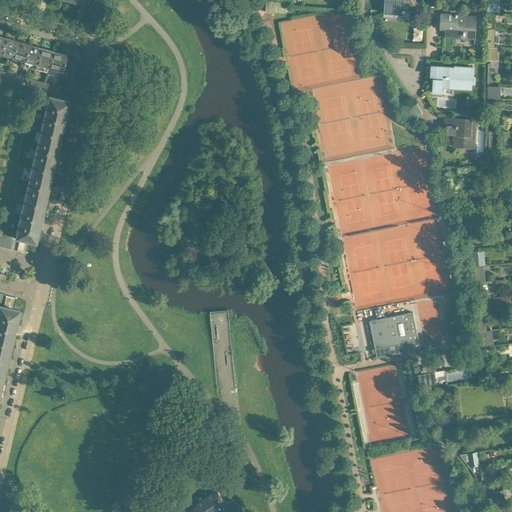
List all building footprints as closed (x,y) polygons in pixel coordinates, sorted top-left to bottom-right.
[(385,0),(385,17),(417,20),(418,4),(415,4),(412,0),(385,0)] [(286,13),(286,2),(267,1),(266,12),(286,13)] [(488,3),(487,12),(500,12),(500,4),(488,3)] [(445,38),(475,40),(476,17),(458,16),(458,15),(441,14),(440,29),(446,30),(445,38)] [(13,58),(17,41),(5,38),(0,54),(7,56),(6,62),(11,63),(12,58),(13,58)] [(24,61),(29,44),(17,41),(13,58),(24,61)] [(35,69),(41,48),(29,44),(24,61),(23,66),(35,69)] [(47,72),(53,51),(41,48),(35,69),(47,72)] [(488,48),(488,61),(499,61),(499,50),(496,48),(488,48)] [(69,68),(71,60),(66,59),(67,55),(53,51),(47,72),(66,77),(67,77),(67,74),(69,68)] [(81,71),(83,62),(71,59),(71,60),(69,68),(81,71)] [(432,66),(431,76),(434,76),(433,93),(442,93),(443,87),(450,88),(471,89),(472,84),(473,84),(475,84),(475,77),(474,77),(474,68),(455,67),(436,66),(432,66)] [(80,77),(81,71),(69,68),(67,74),(80,77)] [(78,83),(80,77),(67,74),(67,77),(66,77),(66,80),(78,83)] [(77,89),(78,83),(66,80),(64,86),(77,89)] [(64,88),(44,82),(43,86),(63,92),(64,88)] [(75,95),(77,89),(64,86),(64,88),(63,92),(75,95)] [(496,86),(488,86),(488,100),(496,100),(496,86)] [(65,119),(69,101),(48,96),(43,114),(65,119)] [(60,137),(65,119),(43,114),(39,132),(60,137)] [(445,118),(444,134),(454,135),(453,146),(475,148),(477,120),(445,118)] [(498,130),(489,130),(489,149),(498,149),(498,130)] [(56,154),(60,137),(39,132),(35,149),(56,154)] [(52,172),(56,154),(35,149),(31,167),(52,172)] [(52,172),(31,167),(27,185),(48,190),(52,172)] [(43,208),(48,190),(27,185),(23,203),(43,208)] [(497,188),(460,189),(460,202),(497,200),(497,188)] [(39,225),(43,208),(23,203),(18,220),(39,225)] [(18,220),(15,237),(15,238),(19,239),(17,250),(24,252),(27,241),(35,243),(38,232),(39,225),(18,220)] [(477,227),(465,228),(465,229),(465,236),(466,236),(477,236),(477,227)] [(10,249),(13,236),(7,235),(5,247),(10,249)] [(17,250),(19,239),(15,238),(15,237),(13,236),(10,249),(17,250)] [(484,250),(472,251),(473,266),(486,265),(484,250)] [(16,298),(5,295),(3,307),(0,305),(0,343),(11,346),(19,310),(11,308),(13,298),(16,298)] [(450,296),(427,300),(429,309),(451,305),(450,296)] [(382,318),(370,321),(377,357),(420,349),(413,312),(386,317),(382,318)] [(487,319),(479,320),(480,330),(488,330),(487,319)] [(0,380),(2,381),(11,346),(0,343),(0,380)] [(435,372),(418,375),(420,389),(437,386),(435,372)] [(477,452),(459,454),(469,466),(470,467),(479,465),(477,452)] [(484,464),(470,467),(478,479),(487,478),(484,464)] [(198,503),(194,509),(195,511),(232,511),(239,507),(240,506),(238,505),(234,499),(227,504),(218,491),(212,494),(198,503)] [(498,491),(486,493),(491,499),(499,498),(498,491)]
